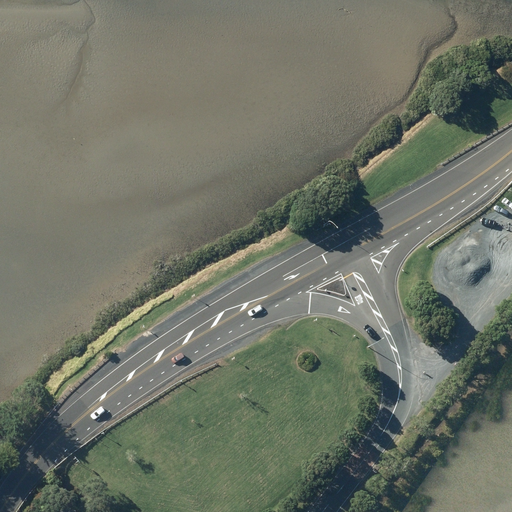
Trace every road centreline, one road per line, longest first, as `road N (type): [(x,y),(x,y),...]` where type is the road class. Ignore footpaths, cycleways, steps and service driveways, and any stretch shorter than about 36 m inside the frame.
road 1 (primary): [(245,304),(108,392),(41,454),(0,511)]
road 2 (tertiary): [(377,320),(398,366),(398,398),(380,436),(322,511)]
road 3 (primary): [(377,320),(311,305),(245,304)]
